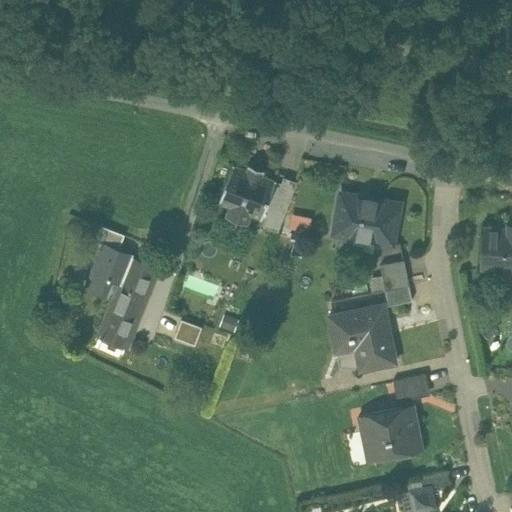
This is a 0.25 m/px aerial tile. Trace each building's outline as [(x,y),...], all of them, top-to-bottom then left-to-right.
[(248,167),(234,162),(219,200),(230,204),(226,213),(248,222),(252,212),(262,216),(266,207),(277,178),(263,173),(265,168),(250,162),(248,167)] [(297,181),(284,176),(282,181),(276,196),(290,202),(297,181)] [(277,178),(266,207),(272,209),(276,196),(282,181),(277,178)] [(401,201),(341,190),(334,231),(356,234),(354,245),(373,248),(375,238),(393,241),(401,201)] [(290,202),(276,196),(272,209),(285,214),(290,202)] [(312,216),(289,212),(284,224),(309,229),(312,216)] [(511,224),(483,223),(481,267),(511,267),(511,224)] [(125,234),(103,225),(97,240),(119,248),(125,234)] [(103,246),(93,272),(108,277),(118,252),(103,246)] [(381,263),(386,289),(410,284),(404,257),(381,263)] [(157,268),(131,258),(100,333),(126,344),(157,268)] [(410,284),(386,289),(389,303),(413,298),(410,284)] [(385,301),(329,313),(334,337),(344,335),(344,336),(351,335),(351,336),(354,335),(361,367),(397,360),(385,301)] [(428,393),(423,372),(394,378),(398,399),(428,393)] [(415,404),(388,410),(387,408),(359,414),(368,457),(424,446),(415,404)] [(448,468),(421,474),(423,486),(431,484),(451,480),(448,468)] [(423,486),(411,488),(415,508),(416,508),(435,504),(431,484),(423,486)] [(417,511),(416,508),(415,508),(411,488),(402,490),(406,511),(417,511)]
